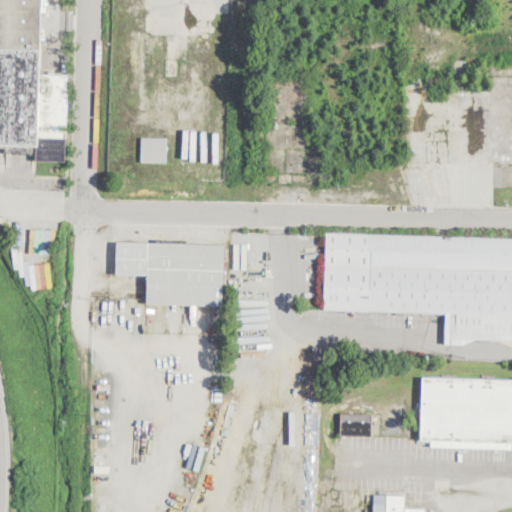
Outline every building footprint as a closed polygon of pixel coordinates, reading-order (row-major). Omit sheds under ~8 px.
[(0,0),(42,0),(40,74),(69,75),(67,136),(67,162),(37,161),(37,155),(5,154),(5,148),(0,147),(0,0)] [(168,139),(167,163),(142,162),(143,138),(168,139)] [(511,339),(470,339),(451,338),(451,318),(457,319),(458,313),(343,310),(325,309),(328,233),(511,238),(511,339)] [(223,294),(223,306),(148,304),(149,275),(117,274),(118,242),(225,245),(223,294)] [(296,255),(295,291),(316,292),(317,256),(296,255)] [(511,449),(432,447),(432,440),(421,439),(423,377),(511,380),(511,449)] [(371,413),(370,435),(339,434),(340,412),(371,413)] [(424,511),(375,511),(375,496),(406,496),(406,509),(424,509),(424,511)]
